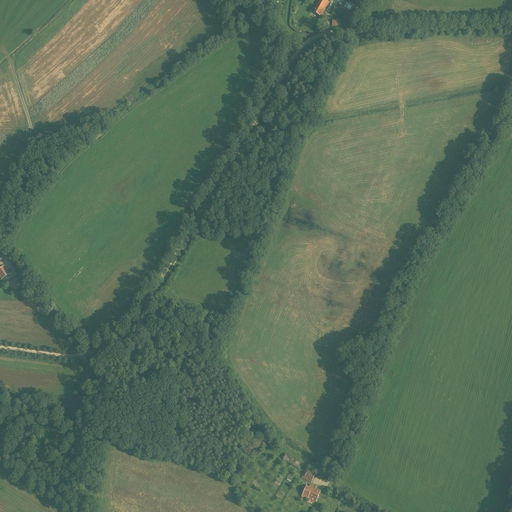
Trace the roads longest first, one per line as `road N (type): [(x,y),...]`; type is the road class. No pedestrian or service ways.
road 1 (track): [(511,28),(343,31),(306,40),(129,332),(87,358),(0,350)]
road 2 (track): [(87,358),(86,511)]
